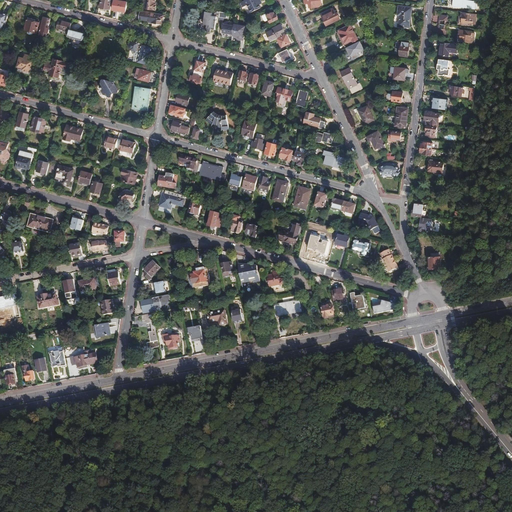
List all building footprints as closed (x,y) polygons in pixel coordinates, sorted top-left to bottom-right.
[(113,0),(100,0),(99,10),(105,11),(105,9),(111,10),(113,0)] [(124,2),(113,0),(111,10),(125,12),(127,1),(125,1),(124,2)] [(143,0),(142,9),(155,11),(156,3),(155,3),(155,0),(143,0)] [(245,0),(238,3),(241,8),(247,5),(250,13),(260,8),(259,5),(257,2),(260,1),(261,0),(245,0)] [(303,0),(304,4),(308,4),(309,8),(318,7),(318,6),(321,5),(320,0),(303,0)] [(474,10),(475,3),(456,0),(452,0),(452,7),(474,10)] [(411,8),(398,7),(397,16),(399,16),(398,27),(408,28),(411,8)] [(326,26),(340,19),(338,16),(336,16),(333,9),(321,14),(326,26)] [(163,15),(139,12),(138,20),(151,22),(151,24),(161,25),(163,15)] [(213,30),(214,28),(215,22),(214,22),(215,15),(212,14),(212,16),(211,16),(211,13),(203,12),(202,19),(199,19),(198,19),(197,21),(197,22),(198,23),(200,24),(199,32),(204,33),(205,32),(209,32),(209,29),(213,30)] [(225,18),(226,13),(219,12),(219,14),(218,20),(222,20),(223,18),(225,18)] [(475,25),(476,18),(475,18),(475,14),(461,12),(460,16),(461,16),(461,24),(466,25),(467,23),(472,24),(475,25)] [(266,16),(268,20),(270,23),(278,19),(276,15),(275,16),(274,13),(266,16)] [(50,19),(43,17),(38,34),(45,36),(46,34),(48,34),(49,28),(48,28),(50,19)] [(36,33),(38,23),(34,22),(34,20),(27,18),(24,30),(36,33)] [(69,30),(71,24),(58,21),(56,28),(61,30),(61,31),(68,33),(69,30)] [(244,26),(233,24),(231,35),(243,37),(244,26)] [(271,41),(282,35),(281,32),(284,31),(281,24),(271,29),(273,33),(268,35),(271,41)] [(345,45),(357,39),(350,25),(339,30),(337,33),(342,44),(345,45)] [(68,33),(67,37),(81,41),(84,34),(69,30),(68,33)] [(472,40),(474,40),(475,33),(472,33),(466,32),(467,31),(459,30),(458,34),(460,34),(459,42),(472,44),(472,40)] [(290,44),(286,35),(277,39),(281,48),(290,44)] [(364,50),(359,41),(345,48),(349,57),(364,50)] [(408,56),(409,44),(401,42),(399,55),(400,55),(400,57),(403,57),(403,56),(408,56)] [(457,46),(441,43),(440,55),(448,56),(449,52),(457,53),(457,46)] [(150,60),(152,53),(151,53),(152,47),(141,44),(137,62),(147,65),(149,59),(150,60)] [(291,58),(287,50),(279,53),(282,62),(291,58)] [(28,72),(29,72),(32,60),(29,60),(30,56),(24,54),(23,58),(19,57),(16,67),(22,68),(21,70),(22,70),(23,72),(27,73),(28,72)] [(50,63),(46,62),(44,69),(41,68),(40,73),(53,77),(54,78),(57,79),(59,78),(60,74),(65,75),(66,69),(71,70),(73,64),(62,61),(53,59),(51,65),(50,65),(50,63)] [(439,65),(438,75),(444,76),(444,75),(449,76),(450,70),(448,69),(449,61),(439,60),(438,65),(439,65)] [(205,66),(205,63),(196,61),(193,75),(190,74),(188,80),(193,81),(193,83),(196,82),(200,83),(202,77),(204,70),(205,69),(206,67),(205,66)] [(405,69),(395,68),(393,79),(404,81),(405,69)] [(153,73),(137,69),(135,74),(138,75),(137,79),(148,82),(149,79),(151,79),(153,73)] [(348,88),(355,85),(348,69),(341,73),(348,88)] [(233,74),(217,70),(214,81),(229,86),(233,74)] [(237,79),(236,82),(242,83),(243,80),(246,81),(247,75),(245,74),(246,73),(240,71),(238,79),(237,79)] [(258,76),(250,74),(248,83),(256,85),(258,76)] [(117,91),(113,82),(102,79),(100,80),(99,83),(100,84),(101,85),(101,86),(100,86),(99,89),(102,94),(106,96),(108,97),(109,97),(111,96),(112,91),(113,92),(113,93),(116,93),(117,92),(117,91)] [(273,83),(265,81),(261,94),(270,97),(273,83)] [(147,111),(151,89),(135,86),(133,95),(135,95),(133,109),(147,111)] [(461,96),(462,88),(450,86),(449,91),(451,91),(451,95),(461,96)] [(292,92),(278,88),(276,93),(278,93),(276,98),(289,101),(292,92)] [(308,92),(299,90),(295,105),(306,108),(307,102),(306,101),(308,92)] [(201,99),(209,101),(210,98),(206,97),(207,92),(203,91),(201,99)] [(401,103),(402,93),(393,92),(392,101),(401,103)] [(180,107),(186,109),(189,97),(178,94),(176,101),(181,103),(180,107)] [(431,108),(446,110),(447,100),(432,99),(431,108)] [(78,108),(85,110),(87,102),(81,101),(78,108)] [(183,112),(184,109),(170,106),(168,113),(170,115),(172,116),(175,115),(182,117),(183,113),(180,112),(180,111),(183,112)] [(373,119),(367,106),(358,110),(365,123),(373,119)] [(0,124),(9,115),(2,107),(0,108),(0,124)] [(396,117),(406,119),(408,110),(404,109),(404,108),(400,107),(400,108),(397,108),(396,117)] [(28,114),(19,112),(18,117),(16,117),(16,119),(17,119),(16,125),(24,128),(28,114)] [(220,128),(228,128),(224,115),(221,117),(216,116),(213,112),(206,119),(210,125),(211,124),(214,125),(215,127),(220,127),(220,128)] [(313,117),(314,114),(306,112),(303,123),(317,127),(317,128),(318,128),(318,127),(324,129),(325,125),(323,124),(324,122),(320,121),(320,119),(313,117)] [(424,125),(438,127),(440,115),(425,113),(424,125)] [(43,120),(34,117),(33,119),(32,119),(31,120),(33,121),(30,130),(40,133),(40,131),(43,132),(45,122),(43,121),(43,120)] [(405,128),(406,119),(396,117),(394,126),(397,127),(397,128),(401,129),(402,128),(405,128)] [(173,122),(173,120),(167,118),(166,122),(172,124),(171,130),(187,134),(189,127),(180,125),(181,124),(173,122)] [(249,137),(252,138),(256,124),(244,121),(240,135),(249,137)] [(85,130),(69,125),(65,139),(72,141),(73,139),(82,141),(85,130)] [(436,128),(427,126),(427,127),(426,127),(426,131),(427,131),(426,136),(429,136),(429,138),(433,139),(433,137),(435,137),(436,128)] [(192,138),(196,139),(198,133),(201,134),(202,133),(202,131),(202,130),(201,129),(200,129),(199,130),(193,128),(192,134),(193,134),(192,138)] [(401,132),(388,130),(388,136),(389,136),(389,140),(393,141),(392,142),(395,142),(395,140),(400,140),(401,132)] [(331,144),(334,135),(324,132),(323,136),(318,135),(316,141),(319,142),(321,141),(331,144)] [(385,148),(384,140),(382,141),(378,132),(366,137),(369,142),(371,140),(375,149),(381,146),(382,149),(385,148)] [(114,149),(117,140),(106,137),(103,146),(114,149)] [(262,150),(264,145),(261,144),(262,140),(256,138),(255,142),(252,141),(251,147),(262,150)] [(121,140),(117,139),(117,140),(114,149),(132,153),(134,143),(121,140)] [(0,157),(1,159),(3,162),(7,159),(9,154),(6,149),(7,145),(0,142),(0,157)] [(277,144),(268,142),(265,153),(274,156),(277,144)] [(421,144),(420,148),(419,148),(418,152),(422,152),(422,155),(430,156),(431,153),(435,154),(435,150),(431,150),(432,143),(424,142),(423,144),(421,144)] [(293,160),(294,156),(292,155),(292,151),(283,148),(280,157),(287,159),(289,160),(289,159),(293,160)] [(297,152),(295,152),(294,156),(293,160),(297,162),(296,164),(302,165),(305,154),(306,154),(307,151),(300,149),(299,149),(298,149),(297,152)] [(32,154),(19,151),(16,164),(20,165),(20,167),(28,169),(32,154)] [(338,155),(335,154),(327,152),(326,156),(323,164),(332,166),(344,169),(345,163),(347,163),(348,159),(338,157),(338,155)] [(192,173),(196,174),(199,161),(197,160),(197,159),(180,155),(178,160),(187,163),(185,167),(192,170),(192,173)] [(45,175),(48,163),(38,160),(35,172),(45,175)] [(441,177),(443,163),(429,161),(428,171),(436,172),(436,173),(438,173),(438,177),(438,178),(440,178),(441,177)] [(223,169),(203,163),(199,177),(219,183),(223,169)] [(399,169),(393,166),(392,167),(386,166),(386,165),(380,168),(381,171),(380,171),(382,175),(396,177),(398,172),(397,171),(399,169)] [(137,172),(122,168),(121,174),(125,175),(123,182),(132,185),(134,178),(136,178),(137,172)] [(72,173),(57,169),(55,176),(62,178),(60,186),(68,189),(72,173)] [(89,185),(92,174),(80,171),(77,181),(89,185)] [(158,186),(175,189),(175,184),(172,183),(173,175),(166,173),(166,177),(159,176),(158,186)] [(232,175),(230,185),(241,187),(243,176),(232,175)] [(254,190),(257,178),(246,175),(243,187),(254,190)] [(268,192),(270,183),(266,182),(267,178),(261,177),(257,190),(268,192)] [(287,183),(277,180),(272,200),(277,201),(282,202),(287,183)] [(102,184),(93,182),(89,194),(95,196),(95,193),(99,194),(102,184)] [(311,191),(299,187),(294,206),(302,208),(303,204),(307,205),(311,191)] [(134,194),(134,193),(129,192),(129,191),(126,190),(126,191),(124,191),(120,194),(118,203),(119,204),(120,204),(121,205),(122,204),(125,204),(126,204),(127,202),(130,200),(131,200),(132,200),(133,197),(134,197),(134,195),(134,194)] [(182,207),(185,196),(163,191),(163,194),(162,194),(160,199),(161,200),(160,205),(170,207),(170,205),(171,205),(172,204),(182,207)] [(327,195),(318,192),(314,206),(323,208),(325,201),(327,201),(327,199),(326,199),(327,195)] [(341,212),(343,202),(332,200),(329,211),(336,212),(336,211),(341,212)] [(355,205),(343,202),(341,212),(352,214),(355,205)] [(427,204),(417,203),(416,212),(415,211),(415,217),(426,218),(427,204)] [(9,224),(11,225),(13,215),(10,214),(10,213),(9,211),(8,210),(6,210),(4,211),(3,213),(2,220),(4,221),(9,222),(9,224)] [(196,221),(199,213),(189,210),(186,219),(196,221)] [(373,215),(361,212),(358,220),(367,222),(369,229),(377,226),(373,215)] [(218,229),(221,221),(217,219),(218,216),(211,214),(207,227),(214,229),(215,227),(218,229)] [(50,230),(52,221),(30,215),(27,226),(40,229),(40,228),(50,230)] [(239,233),(242,222),(238,221),(239,217),(232,215),(230,221),(233,222),(231,230),(232,231),(232,233),(234,233),(235,232),(239,233)] [(82,221),(72,218),(69,228),(72,229),(71,230),(77,232),(77,230),(80,231),(82,221)] [(435,219),(423,219),(422,233),(431,234),(431,227),(435,227),(435,219)] [(101,225),(101,224),(94,222),(91,232),(98,235),(99,234),(102,235),(103,234),(106,235),(108,227),(105,225),(104,226),(101,225)] [(256,236),(258,227),(247,224),(246,229),(246,230),(245,234),(251,235),(252,237),(254,237),(256,236)] [(295,245),(300,225),(294,224),(291,234),(281,231),(278,240),(295,245)] [(0,226),(0,233),(8,234),(8,232),(1,232),(1,226),(0,226)] [(124,241),(124,232),(115,232),(115,243),(120,244),(120,241),(124,241)] [(347,248),(349,238),(341,236),(341,235),(338,233),(335,244),(347,248)] [(319,254),(319,255),(319,256),(327,258),(330,248),(323,246),(325,239),(312,236),(312,239),(313,241),(311,247),(315,249),(315,252),(316,252),(316,253),(319,254)] [(10,243),(12,254),(23,252),(21,240),(10,243)] [(369,244),(354,240),(353,243),(352,244),(351,250),(350,252),(366,257),(367,253),(368,254),(370,250),(369,249),(369,248),(369,247),(369,244)] [(100,251),(100,250),(103,249),(104,250),(107,249),(106,241),(102,242),(102,241),(98,242),(98,241),(91,243),(93,252),(100,251)] [(76,257),(81,256),(81,254),(82,254),(80,244),(69,246),(71,256),(75,256),(76,257)] [(389,273),(398,268),(392,256),(391,256),(388,250),(380,254),(383,260),(382,260),(389,273)] [(430,253),(430,257),(440,257),(440,262),(442,262),(442,253),(430,253)] [(440,257),(430,257),(429,257),(429,261),(427,261),(428,269),(435,269),(435,270),(439,270),(439,268),(440,268),(440,262),(440,257)] [(143,274),(148,279),(159,268),(152,261),(145,269),(143,274)] [(233,271),(231,262),(222,264),(223,274),(229,273),(229,271),(233,271)] [(252,282),(259,281),(256,266),(249,265),(244,266),(238,267),(241,282),(252,280),(252,282)] [(206,281),(203,267),(196,268),(196,271),(193,272),(193,274),(190,275),(191,278),(194,278),(195,283),(206,281)] [(279,274),(278,270),(272,272),(272,275),(267,276),(269,286),(270,286),(270,289),(279,287),(279,284),(284,284),(282,274),(279,274)] [(118,272),(113,273),(107,274),(109,286),(120,284),(118,272)] [(95,288),(93,279),(89,280),(88,277),(86,278),(86,279),(82,279),(82,281),(78,282),(80,294),(86,293),(85,290),(95,288)] [(165,285),(164,280),(153,282),(156,294),(165,293),(164,285),(165,285)] [(343,289),(331,291),(332,298),(335,297),(336,300),(340,299),(341,303),(346,302),(343,289)] [(267,292),(267,291),(255,293),(257,303),(260,303),(260,299),(262,299),(261,297),(268,296),(268,295),(269,295),(268,292),(267,292)] [(314,299),(313,291),(304,293),(305,300),(314,299)] [(365,309),(363,296),(355,297),(354,293),(350,294),(353,311),(365,309)] [(54,294),(52,294),(47,295),(47,294),(40,295),(40,296),(37,297),(38,307),(42,306),(54,304),(57,303),(57,300),(55,300),(54,294)] [(167,296),(167,295),(151,298),(151,299),(141,301),(142,305),(143,309),(144,313),(155,311),(155,308),(161,307),(161,306),(163,304),(166,301),(167,296)] [(298,299),(273,305),(274,315),(301,310),(298,299)] [(111,300),(100,302),(103,315),(113,313),(111,300)] [(383,306),(374,307),(374,313),(397,311),(396,301),(382,302),(383,306)] [(330,304),(326,305),(326,306),(321,307),(323,316),(324,317),(324,319),(333,317),(330,305),(330,304)] [(206,309),(207,314),(214,313),(215,317),(217,317),(218,321),(225,320),(223,306),(206,309)] [(242,321),(240,309),(231,310),(233,322),(242,321)] [(159,346),(152,313),(141,315),(142,319),(145,319),(146,323),(150,323),(151,331),(148,332),(150,341),(146,342),(147,348),(159,346)] [(106,323),(95,326),(96,332),(99,332),(99,337),(111,335),(110,330),(108,331),(106,323)] [(202,338),(200,326),(188,328),(189,336),(191,335),(192,340),(202,338)] [(181,342),(179,335),(166,337),(168,345),(169,349),(177,348),(177,347),(179,346),(178,342),(181,342)] [(66,367),(63,350),(58,351),(59,357),(58,360),(56,361),(54,352),(53,350),(50,351),(49,354),(51,364),(52,364),(53,366),(54,367),(56,366),(57,365),(58,365),(58,367),(61,367),(61,368),(66,367)] [(80,354),(74,356),(76,363),(77,363),(77,367),(78,367),(86,366),(86,365),(98,363),(96,353),(89,354),(89,351),(85,351),(86,355),(81,356),(80,354)] [(44,359),(35,361),(37,373),(46,371),(44,359)] [(29,365),(22,367),(23,373),(25,373),(26,381),(35,379),(33,371),(30,372),(29,365)] [(18,383),(15,369),(4,371),(7,385),(18,383)]
